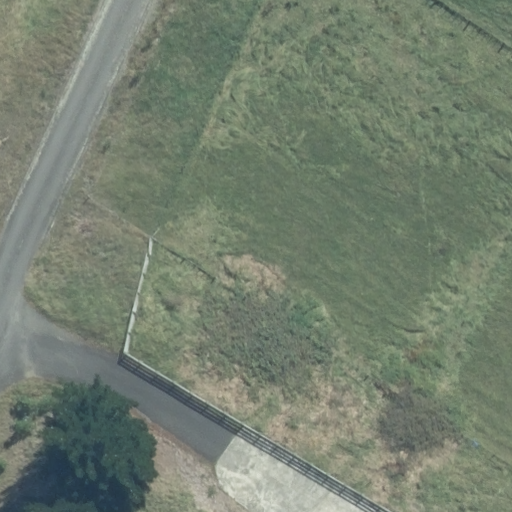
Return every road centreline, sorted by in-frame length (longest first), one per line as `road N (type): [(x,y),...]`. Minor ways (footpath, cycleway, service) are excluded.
road 1 (unknown): [(0,351),(72,332),(113,342),(378,511)]
road 2 (unknown): [(0,258),(114,0)]
